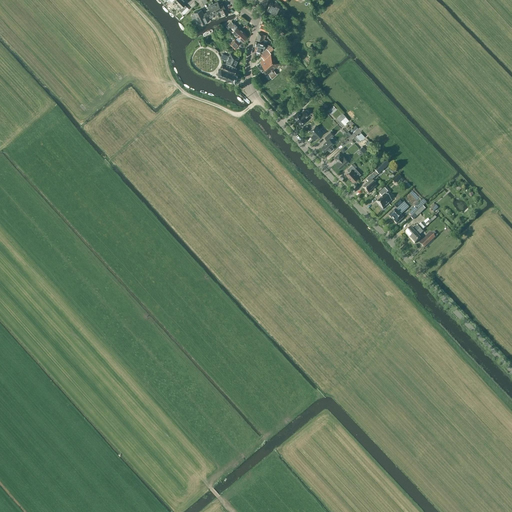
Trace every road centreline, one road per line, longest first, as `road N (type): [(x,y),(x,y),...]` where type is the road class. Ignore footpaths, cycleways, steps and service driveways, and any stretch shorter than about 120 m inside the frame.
road 1 (unclassified): [(511,371),(259,100),(248,57),(257,21)]
road 2 (track): [(259,100),(238,116),(188,96),(171,77),(155,29),(127,0)]
